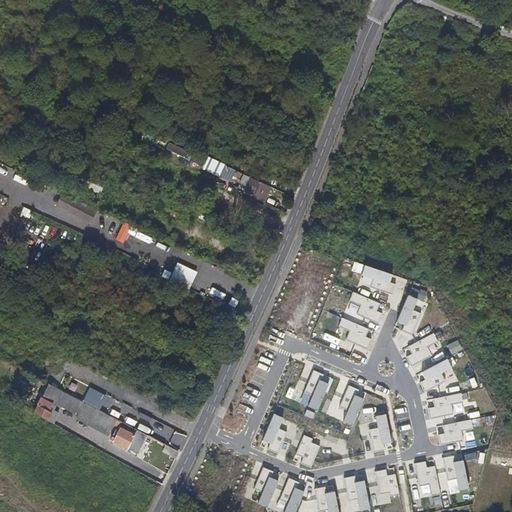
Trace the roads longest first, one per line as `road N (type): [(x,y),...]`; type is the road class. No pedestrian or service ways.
road 1 (secondary): [(201,428),(385,0)]
road 2 (unknown): [(261,301),(196,264),(104,240),(0,183)]
road 3 (residential): [(397,378),(412,395),(423,451),(309,475),(243,447)]
road 4 (residential): [(243,447),(289,341),(372,370)]
